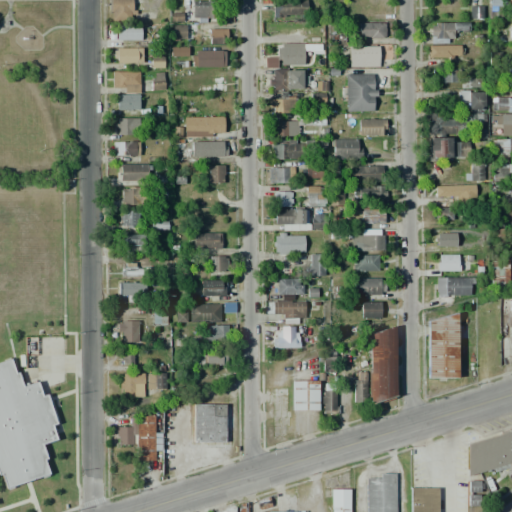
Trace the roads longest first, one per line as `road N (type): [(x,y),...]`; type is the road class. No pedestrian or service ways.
road 1 (residential): [(91,0),(96,511)]
road 2 (residential): [(248,0),(256,477)]
road 3 (residential): [(404,0),(415,426)]
road 4 (secondary): [(511,393),(135,511)]
